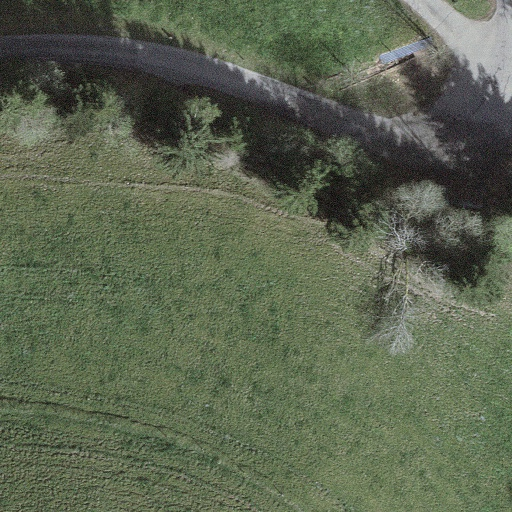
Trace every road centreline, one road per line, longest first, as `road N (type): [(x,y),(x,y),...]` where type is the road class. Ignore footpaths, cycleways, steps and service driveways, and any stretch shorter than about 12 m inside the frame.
road 1 (track): [(511,82),(464,122),(402,134),(147,55),(0,48)]
road 2 (track): [(422,0),(511,82)]
